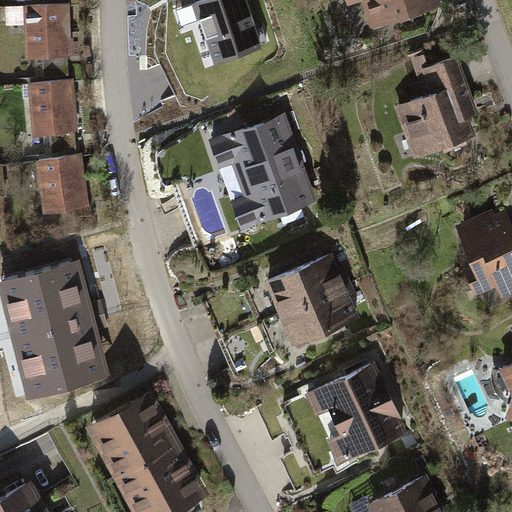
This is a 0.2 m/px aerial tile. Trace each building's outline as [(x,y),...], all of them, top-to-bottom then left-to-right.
[(247,0),(205,0),(194,4),(214,65),(264,48),(247,0)] [(436,0),(341,0),(344,7),(357,2),(367,31),(439,7),(436,0)] [(65,2),(18,4),(20,58),(68,55),(65,2)] [(455,55),(417,68),(427,96),(394,107),(410,157),(473,135),(467,117),(475,114),(455,55)] [(71,78),(25,82),(29,135),(75,131),(71,78)] [(282,107),(201,138),(214,170),(229,165),(241,196),(228,201),(239,229),(318,199),(282,107)] [(76,155),(31,161),(39,214),(84,208),(76,155)] [(489,207),(451,223),(469,267),(463,270),(474,295),(492,287),(497,299),(511,292),(511,229),(503,207),(492,212),(489,207)] [(328,250),(244,287),(258,319),(275,311),(291,346),(357,317),(328,250)] [(79,259),(0,279),(0,292),(27,395),(109,374),(79,259)] [(511,359),(495,367),(508,396),(501,418),(511,421),(511,359)] [(371,363),(301,393),(311,415),(326,409),(337,436),(324,442),(333,462),(401,432),(371,363)] [(147,389),(80,428),(129,511),(171,511),(207,492),(147,389)] [(442,511),(423,474),(364,505),(367,511),(442,511)] [(44,511),(27,481),(0,495),(0,511),(44,511)]
